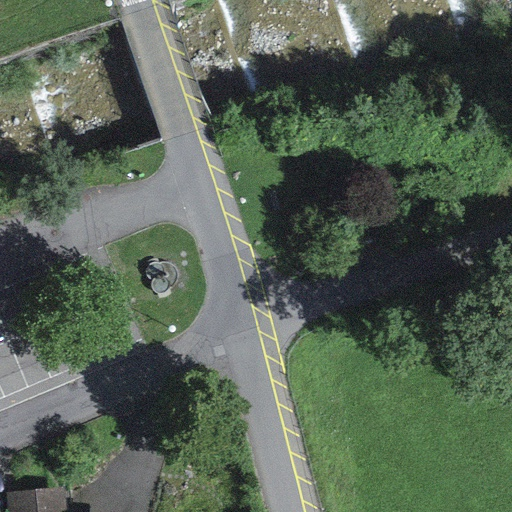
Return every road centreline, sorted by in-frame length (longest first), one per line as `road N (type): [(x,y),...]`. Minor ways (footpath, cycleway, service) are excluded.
road 1 (residential): [(134,0),(246,320)]
road 2 (residential): [(511,233),(246,320)]
road 3 (residential): [(246,320),(0,430)]
road 4 (residential): [(246,320),(292,511)]
